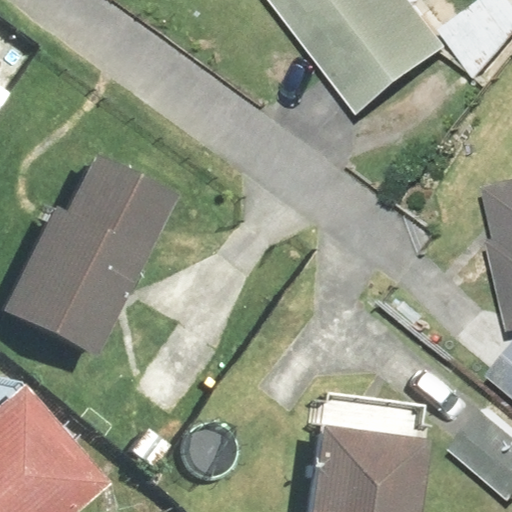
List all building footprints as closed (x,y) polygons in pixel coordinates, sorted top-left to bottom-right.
[(272,0),(355,106),(450,33),(424,0),(272,0)] [(0,278),(0,313),(80,356),(162,201),(68,151),(0,278)] [(511,220),(479,227),(499,325),(511,322),(511,220)] [(511,354),(499,371),(511,382),(511,354)] [(0,398),(0,511),(95,511),(110,501),(17,385),(0,398)] [(511,403),(501,393),(453,447),(511,500),(511,403)] [(296,511),(395,511),(396,427),(297,426),(296,511)]
